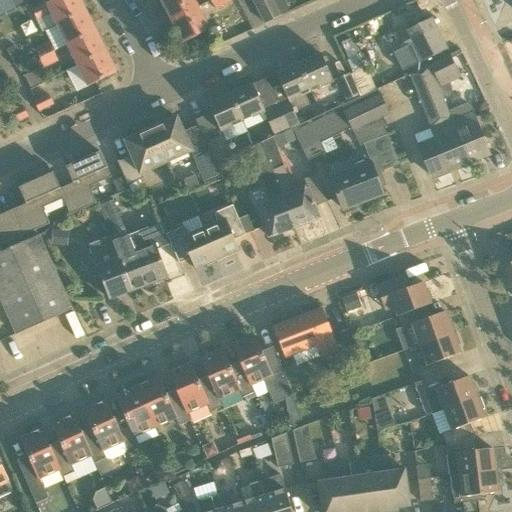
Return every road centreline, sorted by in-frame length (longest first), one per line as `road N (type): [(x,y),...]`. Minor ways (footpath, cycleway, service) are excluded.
road 1 (residential): [(0,413),(454,221)]
road 2 (residential): [(159,93),(373,0)]
road 3 (residential): [(0,163),(159,93)]
road 4 (residential): [(511,375),(454,221)]
road 5 (residential): [(446,0),(511,136)]
